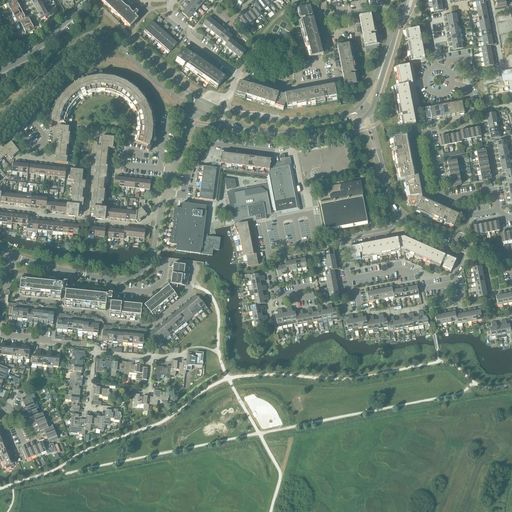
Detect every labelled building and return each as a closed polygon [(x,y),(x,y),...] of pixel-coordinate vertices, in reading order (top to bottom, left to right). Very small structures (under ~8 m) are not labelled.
[(8,9),(10,8),(18,4),(18,5),(21,3),(20,1),(17,3),(15,0),(13,0),(5,5),(8,9)] [(34,5),(35,8),(36,9),(44,4),(41,0),(33,4),(33,3),(30,5),(31,7),(34,5)] [(101,0),(130,27),(138,18),(135,15),(138,12),(136,10),(133,13),(131,12),(129,8),(126,7),(122,3),(120,0),(101,0)] [(191,2),(189,4),(188,5),(195,12),(199,8),(192,2),(193,1),(191,0),(188,0),(191,2)] [(254,6),(255,8),(256,7),(260,12),(262,15),(265,12),(263,9),(264,9),(258,2),(259,1),(257,0),(255,0),(257,3),(255,4),(253,2),(251,3),(253,6),(254,6)] [(260,0),(259,1),(258,2),(264,9),(267,6),(262,0),(260,0)] [(188,6),(186,8),(185,9),(192,15),(195,12),(188,5),(189,4),(187,2),(185,4),(188,6)] [(10,8),(12,13),(20,8),(21,9),(24,8),(23,6),(20,7),(18,5),(18,4),(10,8)] [(36,10),(38,12),(38,13),(46,9),(44,4),(36,9),(35,8),(32,9),(33,11),(36,10)] [(300,21),(309,56),(308,57),(323,53),(322,53),(319,45),(321,44),(313,14),(311,14),(309,6),(310,5),(297,8),(297,9),(298,9),(300,17),(299,17),(299,18),(305,17),(305,19),(299,20),(299,21),(300,21)] [(185,9),(186,8),(183,6),(182,8),(184,10),(182,13),(189,19),(192,15),(185,9)] [(251,11),(249,13),(248,14),(254,21),(257,18),(252,10),(253,10),(251,7),(249,9),(251,11)] [(256,7),(255,8),(253,10),(252,10),(257,18),(262,15),(260,12),(256,7)] [(12,13),(15,17),(23,13),(23,14),(26,12),(25,10),(22,12),(21,9),(20,8),(12,13)] [(38,13),(38,12),(35,14),(36,16),(39,14),(41,18),(45,16),(46,18),(51,15),(49,12),(48,13),(46,9),(38,13)] [(247,14),(245,16),(244,17),(250,24),(254,21),(248,14),(249,13),(247,10),(245,12),(247,14)] [(23,13),(15,17),(17,22),(25,18),(28,17),(27,15),(25,16),(23,14),(23,13)] [(364,34),(363,34),(366,54),(377,52),(379,47),(379,44),(380,44),(380,43),(379,44),(377,35),(378,35),(378,34),(371,35),(371,33),(378,32),(377,31),(375,32),(375,28),(376,28),(374,18),(373,18),(372,14),(374,14),(374,13),(359,16),(361,16),(364,34)] [(511,13),(510,14),(511,23),(511,65),(511,66),(511,69),(501,72),(503,82),(508,80),(509,86),(511,86),(511,90),(509,91),(510,97),(511,100),(511,99),(511,13)] [(244,17),(245,16),(243,14),(241,15),(243,17),(240,20),(245,27),(250,24),(244,17)] [(203,25),(207,28),(213,20),(214,21),(216,19),(214,17),(212,20),(209,17),(203,25)] [(21,23),(23,28),(31,23),(32,24),(34,23),(34,21),(31,22),(29,19),(21,23)] [(207,28),(211,31),(217,24),(218,24),(220,22),(218,20),(216,23),(214,21),(213,20),(207,28)] [(145,30),(148,33),(156,25),(152,21),(144,31),(145,31),(145,30)] [(31,23),(23,28),(25,32),(33,28),(34,29),(37,27),(36,25),(33,27),(32,24),(31,23)] [(211,31),(215,34),(221,27),(222,28),(224,25),(222,23),(220,26),(218,24),(217,24),(211,31)] [(148,33),(152,36),(160,28),(156,25),(148,33)] [(215,34),(219,37),(224,30),(225,31),(228,28),(226,26),(224,29),(222,28),(221,27),(215,34)] [(152,36),(156,40),(163,31),(160,28),(152,36)] [(421,40),(421,37),(420,37),(419,37),(417,29),(419,28),(404,31),(405,31),(407,40),(406,40),(412,39),(413,41),(406,43),(408,43),(409,47),(408,47),(410,57),(411,57),(412,61),(410,61),(410,62),(425,59),(424,58),(423,58),(420,40),(421,40)] [(219,37),(223,40),(228,33),(229,34),(232,31),(230,30),(228,32),(225,31),(224,30),(219,37)] [(156,40),(159,43),(167,34),(163,31),(156,40)] [(223,40),(226,43),(227,43),(230,39),(231,39),(232,36),(233,37),(235,34),(234,33),(231,35),(229,34),(228,33),(223,40)] [(159,43),(163,46),(170,37),(167,34),(159,43)] [(163,46),(166,49),(174,40),(170,37),(163,46)] [(225,46),(229,49),(234,42),(235,42),(237,40),(236,38),(234,41),(231,39),(230,39),(227,43),(226,43),(225,46)] [(174,40),(166,49),(169,52),(169,53),(177,44),(174,40)] [(229,49),(233,52),(238,45),(239,46),(241,43),(240,41),(237,44),(235,42),(234,42),(229,49)] [(342,74),(343,77),(344,77),(346,85),(345,86),(360,83),(358,83),(357,74),(358,74),(351,75),(351,73),(357,71),(355,71),(354,67),(355,67),(353,57),(351,49),(352,49),(351,44),(352,44),(352,43),(337,46),(337,47),(339,46),(344,73),(342,74)] [(233,52),(236,55),(242,48),(243,49),(245,46),(243,45),(241,47),(239,46),(238,45),(233,52)] [(176,59),(177,59),(184,64),(184,65),(188,60),(189,62),(185,67),(186,68),(186,67),(217,88),(216,89),(225,77),(224,78),(217,73),(217,71),(192,53),(191,54),(184,49),(185,48),(184,48),(176,59)] [(242,48),(236,55),(240,58),(246,51),(247,52),(249,49),(247,48),(245,50),(243,49),(242,48)] [(417,124),(414,112),(409,84),(411,84),(408,65),(409,65),(394,68),(395,68),(399,86),(392,87),(392,88),(393,87),(401,126),(399,127),(400,127),(417,124)] [(101,90),(101,77),(97,77),(92,78),(88,79),(84,80),(79,82),(75,84),(72,87),(68,89),(68,90),(65,92),(62,96),(59,100),(60,100),(57,103),(56,107),(55,107),(53,111),(54,112),(52,115),(52,117),(51,117),(51,114),(49,113),(48,114),(47,115),(48,115),(48,116),(49,116),(46,122),(49,123),(49,126),(49,127),(50,128),(51,128),(52,127),(52,126),(52,122),(71,124),(73,117),(67,114),(68,109),(74,101),(82,95),(91,91),(101,90)] [(136,141),(148,146),(147,150),(147,151),(148,152),(149,152),(149,151),(150,151),(151,147),(154,149),(154,147),(154,142),(155,142),(156,142),(156,141),(156,140),(155,139),(153,139),(152,142),(151,141),(151,140),(152,136),(153,131),(152,131),(153,127),(152,123),(153,122),(152,118),(151,114),(149,110),(150,110),(148,105),(147,105),(146,101),(143,98),(140,94),(137,91),(134,88),(130,85),(130,86),(126,83),(123,81),(118,79),(118,80),(114,78),(110,78),(110,77),(105,77),(101,77),(101,90),(111,91),(119,94),(121,95),(128,100),(134,107),(135,109),(138,115),(139,119),(140,127),(139,132),(130,131),(129,138),(136,141)] [(240,81),(235,96),(236,96),(236,94),(245,97),(244,98),(245,98),(246,95),(248,95),(246,100),(247,100),(247,99),(274,108),(273,108),(274,108),(274,107),(283,110),(285,104),(287,103),(285,92),(282,93),(279,92),(278,93),(249,84),(248,85),(240,83),(240,81)] [(334,83),(285,92),(287,103),(288,110),(288,108),(336,99),(337,101),(337,100),(334,83)] [(58,138),(69,139),(70,133),(69,133),(69,127),(58,125),(57,133),(59,133),(58,138)] [(97,146),(97,151),(95,166),(96,166),(96,169),(96,170),(107,172),(107,170),(108,166),(106,166),(108,148),(113,148),(114,137),(102,136),(101,147),(97,146)] [(447,211),(421,199),(416,176),(415,176),(407,136),(390,140),(391,140),(399,179),(397,179),(397,180),(404,179),(408,196),(406,197),(409,197),(409,201),(410,201),(411,205),(409,206),(415,205),(418,206),(415,211),(416,212),(416,211),(421,213),(421,212),(425,213),(424,214),(425,215),(425,214),(429,215),(429,216),(438,220),(438,219),(442,221),(441,223),(442,223),(444,217),(446,218),(443,224),(444,224),(444,223),(453,227),(452,228),(453,228),(459,214),(458,214),(458,216),(450,212),(450,211),(447,209),(447,211)] [(55,150),(67,151),(67,145),(69,145),(69,139),(58,138),(58,142),(56,142),(55,150)] [(11,142),(3,149),(8,155),(7,155),(10,159),(19,152),(11,142)] [(67,151),(55,150),(55,157),(56,157),(56,162),(67,163),(67,157),(66,157),(67,151)] [(269,175),(270,164),(271,159),(222,153),(221,164),(226,164),(226,170),(269,175)] [(270,164),(269,175),(271,186),(275,207),(276,211),(278,212),(300,208),(291,160),(290,157),(285,158),(281,159),(281,162),(270,164)] [(226,164),(221,164),(217,165),(212,168),(211,173),(217,174),(220,172),(226,170),(226,164)] [(194,198),(204,199),(213,201),(217,174),(211,173),(212,168),(198,166),(194,198)] [(71,169),(70,180),(75,181),(75,180),(82,181),(83,170),(71,169)] [(94,178),(93,182),(104,184),(105,178),(106,178),(107,172),(96,170),(95,178),(94,178)] [(75,180),(75,181),(74,186),(72,186),(72,192),(83,194),(84,186),(85,187),(85,186),(86,181),(82,181),(75,180)] [(233,180),(232,180),(229,180),(228,181),(226,183),(226,185),(227,187),(229,188),(231,188),(232,189),(236,188),(235,183),(235,182),(234,181),(233,180)] [(320,203),(326,232),(331,231),(332,235),(362,230),(361,226),(367,224),(362,195),(361,195),(361,194),(363,194),(361,181),(340,185),(340,186),(336,187),(336,188),(332,189),(319,192),(321,203),(320,203)] [(93,195),(104,196),(105,189),(104,189),(104,184),(93,182),(93,187),(94,188),(93,195)] [(269,186),(260,188),(267,192),(271,214),(274,213),(278,212),(276,211),(275,207),(271,186),(269,186)] [(234,221),(235,225),(248,222),(248,223),(253,222),(252,220),(256,220),(256,221),(266,219),(265,215),(271,214),(271,212),(267,192),(260,188),(234,193),(232,194),(231,194),(230,195),(229,196),(230,198),(229,199),(233,221),(234,221)] [(83,194),(72,192),(71,199),(73,199),(72,204),(72,205),(80,205),(79,206),(83,206),(84,201),(82,201),(83,194)] [(104,202),(104,196),(93,195),(92,202),(91,202),(90,207),(94,207),(102,208),(102,207),(102,202),(104,202)] [(137,212),(136,221),(137,222),(150,212),(152,211),(150,206),(148,202),(141,208),(137,212),(137,211),(137,212)] [(219,250),(220,238),(214,237),(203,236),(206,206),(182,203),(181,209),(175,208),(174,221),(177,222),(176,231),(172,231),(171,244),(177,245),(176,251),(212,256),(213,250),(219,250)] [(66,213),(66,215),(78,216),(79,206),(80,205),(72,205),(72,204),(67,204),(66,213)] [(94,207),(93,218),(105,219),(105,217),(106,208),(102,207),(102,208),(94,207)] [(234,225),(235,230),(249,228),(248,223),(248,222),(235,225),(234,225)] [(397,238),(358,245),(357,245),(358,247),(349,249),(349,247),(348,247),(351,261),(360,259),(359,253),(360,253),(361,253),(363,260),(363,259),(400,252),(400,253),(400,252),(397,238)] [(447,256),(445,255),(444,254),(444,256),(410,241),(411,239),(410,239),(409,241),(404,238),(401,239),(401,242),(400,242),(402,248),(403,248),(403,251),(405,252),(439,266),(439,267),(442,262),(443,263),(444,263),(441,268),(450,272),(456,260),(456,259),(455,261),(447,257),(447,256)] [(240,257),(246,256),(257,254),(254,254),(253,249),(239,252),(240,257)] [(178,285),(181,286),(184,265),(173,263),(171,284),(169,286),(145,305),(151,313),(175,294),(171,288),(172,287),(177,288),(178,285)] [(67,281),(64,281),(62,281),(62,283),(21,279),(20,289),(61,293),(61,290),(63,290),(64,287),(67,287),(67,281)] [(66,290),(66,291),(65,301),(106,305),(107,298),(112,299),(112,293),(107,292),(107,294),(66,290)] [(199,298),(195,302),(203,311),(207,308),(199,298)] [(110,312),(141,315),(142,305),(111,302),(110,312)] [(195,302),(191,305),(199,315),(203,311),(195,302)] [(332,304),(329,305),(332,319),(332,321),(337,320),(337,321),(341,320),(341,317),(337,318),(335,309),(332,309),(332,304)] [(191,305),(187,308),(195,318),(199,315),(191,305)] [(291,307),(289,308),(292,324),(297,323),(296,320),(297,320),(296,316),(295,311),(292,312),(291,307)] [(187,308),(183,311),(191,321),(195,318),(187,308)] [(281,309),(279,309),(282,326),(287,325),(285,313),(282,314),(281,309)] [(183,311),(179,315),(187,324),(191,321),(183,311)] [(423,311),(421,312),(423,325),(430,324),(430,321),(428,321),(426,315),(424,316),(423,311)] [(179,315),(175,318),(183,328),(187,324),(179,315)] [(348,330),(352,329),(350,315),(348,316),(348,320),(346,321),(343,322),(345,332),(348,331),(348,330)] [(175,318),(171,321),(179,331),(183,328),(175,318)] [(171,321),(167,324),(175,334),(179,331),(171,321)] [(491,337),(496,336),(493,322),(491,323),(492,327),(489,328),(487,329),(488,334),(491,334),(491,337)] [(167,324),(163,328),(171,337),(175,334),(167,324)] [(163,328),(159,331),(167,341),(171,337),(163,328)] [(159,331),(155,334),(163,344),(167,341),(159,331)] [(163,344),(155,334),(151,337),(159,347),(163,344)] [(72,360),(71,365),(82,366),(83,361),(82,361),(82,356),(84,356),(85,351),(73,350),(73,352),(74,353),(75,353),(74,356),(76,356),(75,361),(72,360)] [(187,356),(187,362),(186,370),(191,371),(191,364),(196,364),(196,366),(202,366),(203,352),(196,352),(196,355),(199,355),(199,358),(193,357),(193,356),(187,356)] [(54,357),(53,366),(59,366),(59,361),(62,361),(62,358),(60,358),(60,355),(57,355),(57,358),(54,357)] [(106,373),(111,373),(112,362),(107,361),(107,362),(102,362),(102,360),(97,359),(96,371),(98,372),(99,371),(99,370),(102,370),(103,369),(107,369),(106,373)] [(172,362),(171,367),(170,375),(175,376),(176,369),(180,370),(180,371),(183,371),(183,373),(184,373),(186,374),(186,370),(187,362),(182,361),(182,363),(177,363),(177,362),(172,361),(172,362)] [(124,374),(126,374),(127,362),(122,362),(122,364),(117,363),(118,362),(112,362),(111,373),(111,376),(116,377),(116,370),(120,371),(120,372),(124,372),(124,373),(124,374)] [(127,362),(126,374),(128,375),(129,374),(129,373),(132,373),(133,372),(137,372),(136,379),(146,380),(148,368),(142,367),(142,365),(137,364),(137,365),(132,365),(132,363),(127,362)] [(70,378),(70,380),(82,381),(82,376),(80,376),(81,371),(82,371),(82,366),(71,365),(68,364),(68,365),(68,369),(74,370),(74,374),(73,374),(72,378),(71,378),(70,378)] [(170,375),(171,367),(166,366),(166,368),(161,368),(161,367),(156,366),(154,381),(159,381),(160,379),(162,379),(164,378),(164,376),(168,377),(168,378),(168,379),(170,379),(170,375)] [(69,390),(68,395),(79,396),(80,391),(79,391),(79,386),(81,386),(82,381),(70,380),(70,382),(70,383),(72,383),(71,386),(73,386),(72,391),(69,390)] [(94,387),(93,401),(94,401),(93,405),(101,406),(101,402),(98,401),(98,395),(103,395),(102,397),(109,397),(110,389),(100,388),(100,387),(94,387)] [(153,397),(150,397),(149,405),(157,405),(158,399),(162,399),(162,400),(168,401),(169,393),(159,392),(159,391),(153,390),(153,397)] [(149,405),(150,397),(144,396),(144,397),(140,397),(140,395),(134,394),(133,406),(135,406),(136,406),(136,405),(140,405),(140,404),(144,404),(143,411),(148,411),(148,410),(149,406),(149,405)] [(79,396),(68,395),(65,395),(65,399),(71,400),(71,404),(70,404),(69,408),(68,408),(67,408),(67,410),(79,411),(79,406),(77,406),(78,401),(79,401),(79,396)] [(24,403),(26,408),(35,405),(31,397),(23,400),(24,403)] [(27,411),(28,413),(37,410),(35,405),(26,408),(22,410),(23,412),(27,411)] [(105,417),(102,417),(101,429),(100,431),(104,431),(104,428),(105,428),(105,425),(109,425),(110,418),(114,419),(114,420),(120,421),(121,413),(118,412),(118,410),(113,409),(113,412),(111,412),(111,411),(106,410),(105,417)] [(29,416),(30,418),(39,415),(38,414),(37,410),(28,413),(24,415),(25,417),(29,416)] [(35,419),(36,421),(45,418),(43,413),(38,414),(39,415),(30,418),(31,421),(35,419)] [(80,434),(85,435),(85,431),(86,420),(81,420),(81,421),(75,420),(75,417),(78,418),(79,414),(72,414),(71,424),(70,424),(70,425),(70,433),(71,433),(77,434),(77,432),(80,432),(80,434)] [(87,416),(86,420),(85,431),(90,431),(91,424),(95,425),(95,426),(98,426),(98,428),(99,428),(101,429),(102,417),(97,416),(97,418),(92,418),(92,417),(87,416)] [(37,424),(38,427),(47,423),(45,418),(36,421),(32,423),(33,426),(37,424)] [(39,429),(40,432),(49,428),(47,423),(38,427),(34,428),(35,431),(39,429)] [(45,432),(46,435),(55,431),(53,426),(49,428),(40,432),(41,434),(45,432)] [(55,431),(46,435),(49,443),(52,441),(51,439),(57,436),(55,431)] [(0,450),(7,448),(6,445),(11,443),(10,441),(0,445),(0,450)] [(31,442),(32,446),(36,455),(41,453),(37,444),(35,445),(33,441),(31,442)] [(49,450),(45,441),(37,444),(41,453),(49,450)] [(26,444),(27,448),(31,457),(36,455),(32,446),(30,447),(28,443),(26,444)] [(0,450),(0,454),(1,456),(14,451),(13,449),(8,451),(7,448),(0,450)] [(31,457),(27,448),(22,451),(24,456),(22,457),(23,460),(31,457)] [(1,456),(3,461),(11,458),(10,455),(15,453),(14,451),(1,456)] [(11,458),(3,461),(5,467),(6,469),(14,466),(13,463),(16,462),(15,460),(12,461),(11,458)]
